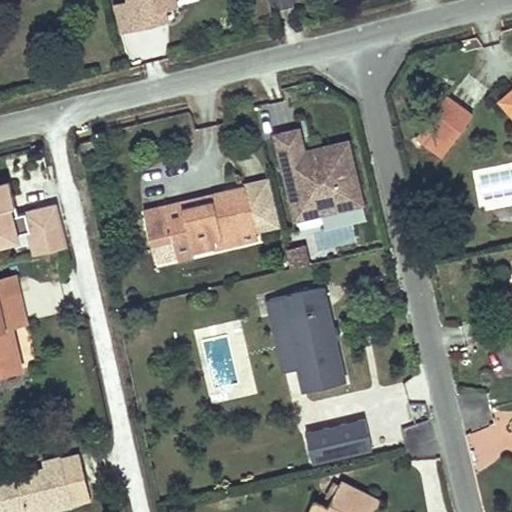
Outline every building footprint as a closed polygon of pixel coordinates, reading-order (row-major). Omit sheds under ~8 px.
[(136,29),(129,0),(114,4),(121,33),(136,29)] [(128,0),(129,0),(136,29),(153,25),(149,8),(158,6),(159,11),(166,9),(179,6),(177,0),(128,0)] [(169,21),(166,9),(159,11),(158,6),(149,8),(153,25),(169,21)] [(511,91),(503,99),(511,109),(511,91)] [(447,92),(425,122),(452,142),(474,112),(447,92)] [(452,142),(425,122),(417,133),(444,153),(452,142)] [(364,207),(349,144),(315,152),(316,158),(306,160),(300,132),(275,137),(292,208),(318,203),(321,217),(364,207)] [(94,140),(82,143),(84,152),(96,148),(94,140)] [(316,158),(315,152),(305,154),(306,160),(316,158)] [(0,237),(3,237),(5,242),(21,238),(19,230),(32,227),(36,243),(38,253),(68,246),(58,204),(21,213),(15,215),(13,205),(19,203),(13,180),(0,183),(0,237)] [(179,201),(143,210),(150,243),(172,238),(186,235),(190,249),(212,244),(276,226),(266,180),(241,187),(207,195),(209,201),(181,208),(179,201)] [(207,195),(179,201),(181,208),(209,201),(207,195)] [(19,203),(13,205),(15,215),(21,213),(19,203)] [(321,217),(318,203),(292,208),(295,223),(321,217)] [(186,235),(172,238),(178,263),(192,260),(190,249),(186,235)] [(304,254),(302,248),(285,252),(287,258),(304,254)] [(307,267),(304,254),(287,258),(290,269),(290,271),(307,267)] [(0,373),(21,369),(11,325),(27,321),(22,298),(16,274),(0,278),(0,373)] [(269,291),(275,316),(286,314),(296,358),(301,384),(341,375),(320,280),(269,291)] [(275,316),(284,361),(296,358),(286,314),(275,316)] [(361,413),(302,426),(309,456),(368,443),(361,413)] [(61,456),(44,460),(46,467),(20,474),(21,480),(0,485),(0,511),(39,511),(74,503),(68,480),(86,475),(80,452),(62,457),(61,456)] [(0,485),(21,480),(20,474),(0,479),(0,485)] [(86,475),(68,480),(74,503),(92,498),(86,475)] [(374,511),(382,498),(342,478),(329,504),(325,511),(374,511)] [(325,511),(329,504),(323,501),(316,511),(325,511)]
